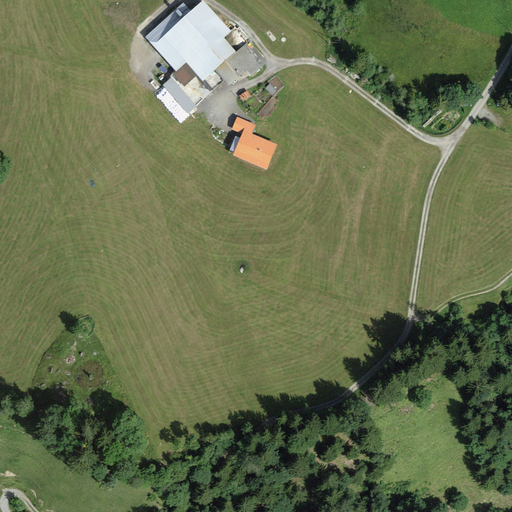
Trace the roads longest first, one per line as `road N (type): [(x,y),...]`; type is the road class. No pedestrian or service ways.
road 1 (track): [(410,318),(398,348),(360,384),(289,413),(223,454),(183,511)]
road 2 (track): [(511,44),(450,145),(425,209),(410,318)]
road 3 (track): [(249,82),(287,62),(318,61),(425,138),(453,141)]
